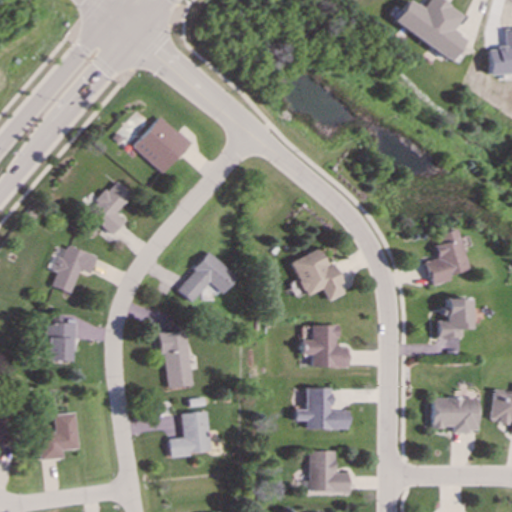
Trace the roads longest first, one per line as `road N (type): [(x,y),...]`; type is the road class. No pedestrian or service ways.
road 1 (residential): [(388,511),(386,307),(366,245),(345,215),(137,33)]
road 2 (residential): [(247,130),(133,280),(115,331),(135,511)]
road 3 (secondary): [(0,190),(162,0)]
road 4 (secondary): [(120,0),(0,143)]
road 5 (residential): [(131,491),(0,506)]
road 6 (residential): [(388,479),(511,480)]
